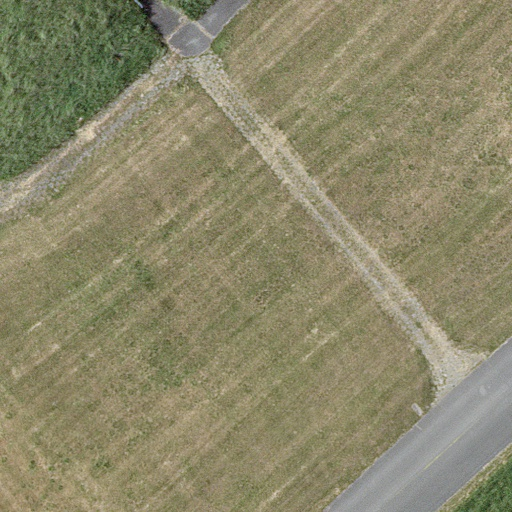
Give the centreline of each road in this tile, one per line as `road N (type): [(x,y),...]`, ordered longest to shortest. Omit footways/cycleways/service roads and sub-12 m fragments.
road 1 (track): [(151,0),(489,408)]
road 2 (track): [(0,190),(12,190),(87,137),(231,0)]
